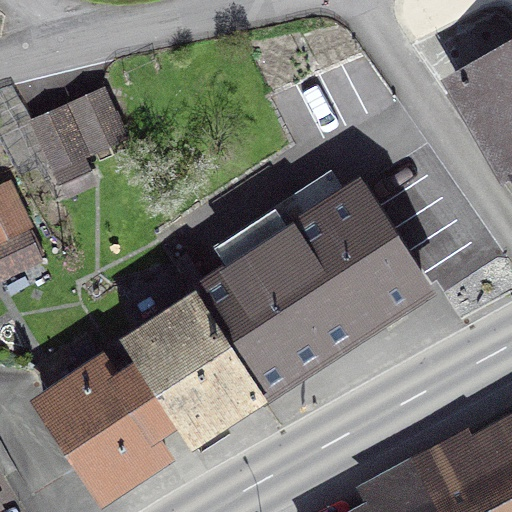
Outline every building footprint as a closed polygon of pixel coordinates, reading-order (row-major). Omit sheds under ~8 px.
[(511,50),(453,85),(511,187),(511,50)] [(90,155),(121,141),(99,93),(68,107),(90,155)] [(52,172),(83,158),(61,110),(30,124),(52,172)] [(162,292),(182,291),(189,302),(192,301),(256,399),(421,296),(353,188),(336,200),(329,191),(312,203),(309,200),(285,215),(293,227),(226,269),(210,244),(154,278),(162,292)] [(0,241),(19,232),(0,192),(0,241)] [(34,264),(19,232),(0,241),(0,275),(2,279),(34,264)] [(189,302),(120,346),(135,368),(171,424),(185,445),(223,420),(256,399),(192,301),(189,302)] [(113,382),(83,336),(31,370),(49,396),(40,402),(63,437),(55,442),(75,471),(82,466),(103,497),(164,457),(151,437),(171,424),(135,368),(113,382)] [(511,511),(511,426),(419,476),(438,511),(511,511)] [(438,511),(419,476),(365,504),(369,511),(367,511),(438,511)]
